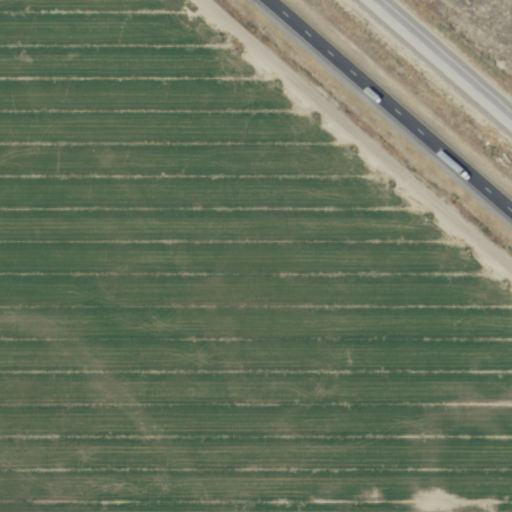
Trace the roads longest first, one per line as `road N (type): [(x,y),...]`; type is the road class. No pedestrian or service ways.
road 1 (motorway): [(258,0),(511,218)]
road 2 (motorway): [(511,123),(369,0)]
